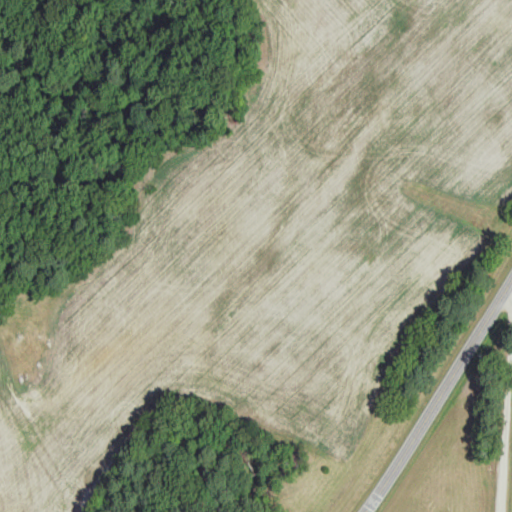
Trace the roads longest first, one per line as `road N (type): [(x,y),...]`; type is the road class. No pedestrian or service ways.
road 1 (residential): [(365,511),(511,279)]
road 2 (residential): [(503,511),(511,352)]
